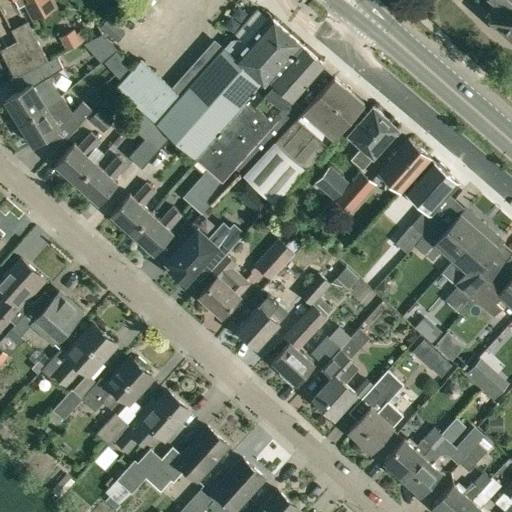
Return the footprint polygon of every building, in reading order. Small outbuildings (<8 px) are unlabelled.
[(37,15),(53,6),(49,0),(15,0),(19,7),(30,1),(37,15)] [(212,20),(222,9),(212,0),(199,0),(195,4),(212,20)] [(511,0),(494,0),(497,2),(487,14),(501,26),(502,31),(508,37),(511,36),(511,0)] [(243,174),(244,173),(287,126),(278,118),(282,114),(261,95),(269,86),(267,85),(272,80),(291,97),(322,61),(270,14),(244,44),(239,39),(231,39),(224,47),(224,46),(171,106),(162,99),(172,88),(139,59),(115,87),(208,169),(223,182),(236,166),(243,174)] [(124,33),(107,19),(100,27),(117,41),(124,33)] [(32,68),(48,60),(27,21),(11,29),(17,40),(32,68)] [(52,58),(61,53),(80,43),(75,32),(56,42),(58,46),(48,51),(52,58)] [(32,68),(17,40),(0,49),(14,77),(32,68)] [(48,60),(32,68),(14,77),(14,78),(21,89),(5,99),(19,121),(31,114),(45,104),(34,86),(37,84),(43,77),(63,67),(57,56),(48,60)] [(334,75),(287,126),(244,173),(268,195),(275,202),(337,132),(364,102),(334,75)] [(46,104),(45,104),(31,114),(19,121),(33,143),(47,135),(59,146),(95,106),(87,99),(84,102),(83,101),(72,112),(62,95),(46,104)] [(113,119),(99,106),(88,118),(103,131),(113,119)] [(362,169),(374,155),(398,128),(373,106),(348,133),(364,147),(352,160),(362,169)] [(77,183),(104,152),(95,144),(99,139),(91,132),(78,146),(74,142),(55,163),(77,183)] [(157,176),(182,148),(170,137),(145,165),(157,176)] [(400,188),(429,155),(408,137),(379,170),(400,188)] [(143,164),(157,150),(146,140),(133,155),(143,164)] [(104,152),(77,183),(98,203),(118,181),(113,177),(126,163),(118,155),(113,160),(104,152)] [(430,212),(458,181),(431,157),(404,188),(430,212)] [(334,199),(348,181),(330,164),(314,182),(334,199)] [(223,182),(208,169),(184,196),(202,212),(226,185),(222,182),(223,182)] [(349,212),(375,183),(361,171),(336,200),(349,212)] [(244,173),(243,174),(231,187),(255,209),(268,195),(244,173)] [(132,233),(151,212),(142,203),(155,189),(147,182),(134,196),(129,192),(110,213),(132,233)] [(151,212),(132,233),(154,253),(173,231),(169,227),(181,213),(173,206),(160,220),(151,212)] [(456,259),(485,226),(464,208),(444,232),(434,223),(423,235),(411,224),(395,242),(407,253),(414,244),(432,259),(442,248),(456,259)] [(211,271),(226,254),(225,253),(243,232),(233,223),(229,228),(222,222),(209,238),(197,227),(168,261),(174,267),(172,269),(184,280),(203,259),(211,266),(209,269),(210,270),(210,269),(211,270),(210,270),(211,271)] [(485,226),(456,259),(466,269),(456,280),(461,285),(452,295),(453,302),(461,309),(472,297),(474,299),(494,277),(492,274),(481,265),(502,242),(485,226)] [(295,252),(293,251),(299,245),(293,238),(290,241),(289,240),(286,244),(278,236),(254,263),(271,278),(295,252)] [(226,254),(211,271),(216,275),(200,294),(222,314),(240,294),(239,293),(249,282),(231,267),(235,262),(226,253),(226,254)] [(313,302),(345,266),(346,264),(334,253),(300,291),(313,302)] [(0,311),(8,319),(45,278),(21,257),(0,280),(0,288),(7,295),(0,302),(0,311)] [(494,277),(474,299),(493,316),(502,306),(497,302),(503,295),(511,302),(511,275),(504,285),(494,277)] [(0,357),(5,352),(6,353),(21,336),(20,335),(30,324),(53,344),(82,312),(59,291),(50,301),(41,294),(0,339),(0,357)] [(278,320),(287,311),(267,293),(236,328),(257,346),(279,321),(278,320)] [(319,295),(313,302),(311,304),(312,305),(286,334),(291,338),(272,360),(296,381),(313,362),(298,348),(326,316),(325,316),(332,307),(319,295)] [(81,398),(96,381),(88,374),(116,343),(93,323),(66,353),(60,348),(41,369),(31,380),(38,386),(46,377),(43,374),(45,372),(51,378),(54,374),(65,384),(80,367),(87,373),(72,389),(71,388),(46,415),(52,421),(44,429),(49,434),(63,418),(63,419),(82,398),(81,398)] [(324,364),(350,335),(338,324),(329,335),(327,334),(310,352),(324,364)] [(350,335),(324,364),(321,367),(331,376),(313,397),(334,416),(356,391),(345,381),(358,366),(349,358),(350,357),(349,356),(370,335),(359,325),(350,335)] [(101,376),(96,381),(81,398),(82,398),(93,408),(102,399),(112,408),(122,396),(128,402),(152,376),(144,368),(145,366),(146,363),(138,356),(135,357),(133,359),(130,356),(107,382),(101,376)] [(388,400),(403,383),(387,369),(348,411),(357,419),(349,429),(371,449),(403,414),(388,400)] [(164,439),(190,410),(168,390),(131,430),(143,442),(154,430),(164,439)] [(497,402),(484,391),(477,399),(490,410),(497,402)] [(453,406),(447,413),(443,409),(432,422),(443,431),(454,419),(454,418),(460,412),(453,406)] [(96,458),(108,443),(127,422),(115,411),(96,432),(102,438),(93,448),(96,451),(92,455),(96,458)] [(163,459),(147,477),(161,489),(171,478),(173,480),(184,468),(197,480),(228,445),(207,426),(180,457),(171,448),(162,458),(163,459)] [(401,477),(441,433),(434,427),(423,439),(422,438),(415,446),(404,436),(383,460),(401,477)] [(448,439),(441,433),(401,477),(420,494),(441,470),(431,461),(438,452),(437,451),(448,439)] [(484,447),(469,433),(450,454),(468,470),(487,449),(484,447)] [(163,459),(162,458),(150,448),(132,468),(129,466),(106,491),(112,496),(121,504),(131,492),(146,476),(147,477),(163,459)] [(234,510),(264,477),(242,457),(212,490),(234,510)] [(440,511),(458,511),(490,477),(483,471),(472,483),(471,483),(464,491),(453,481),(432,504),(440,511)] [(75,480),(66,473),(52,488),(61,496),(75,480)] [(497,484),(490,477),(458,511),(487,511),(480,505),(488,497),(486,495),(497,484)] [(201,488),(178,511),(201,511),(213,499),(201,488)] [(296,511),(299,509),(277,489),(255,511),(296,511)]
